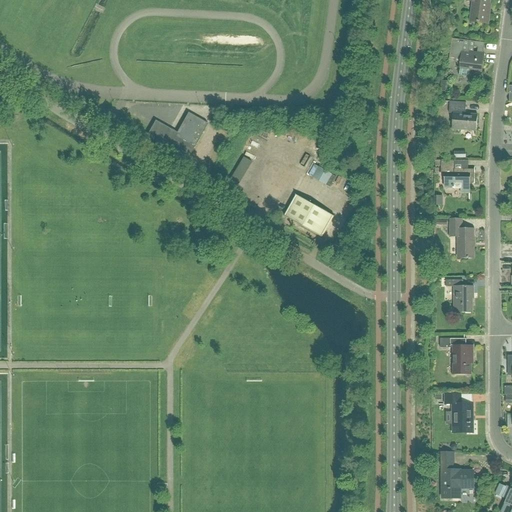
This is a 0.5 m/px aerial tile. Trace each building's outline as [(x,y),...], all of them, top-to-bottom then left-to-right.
[(466,0),(467,1),(473,2),(470,22),(489,25),(489,24),(488,23),(489,15),(488,15),(489,6),(491,7),(492,6),(490,5),(490,0),(466,0)] [(469,52),(469,47),(484,49),(485,43),(452,39),(450,58),(461,60),(460,71),(468,72),(468,70),(475,71),(474,73),(482,74),(485,54),(469,52)] [(440,91),(447,92),(449,81),(441,80),(440,91)] [(467,103),(450,101),(449,113),(454,114),(452,129),(477,131),(478,115),(466,114),(467,103)] [(177,133),(155,121),(152,127),(146,136),(187,159),(189,156),(196,144),(202,132),(207,124),(188,113),(177,133)] [(228,184),(236,189),(251,163),(243,158),(228,184)] [(454,166),(454,160),(435,160),(435,166),(441,166),(441,171),(445,172),(445,189),(446,189),(461,189),(461,194),(469,194),(469,202),(470,202),(470,183),(474,183),(474,184),(475,166),(474,166),(474,170),(454,170),(454,166)] [(335,217),(297,196),(285,217),(323,238),(335,217)] [(462,220),(450,220),(450,237),(458,237),(458,259),(474,259),(474,229),(462,230),(462,220)] [(463,281),(446,281),(446,288),(454,288),(454,314),(473,314),(473,294),(474,294),(474,287),(463,287),(463,281)] [(467,339),(450,339),(450,349),(454,349),(454,375),(465,375),(465,374),(471,374),(471,359),(473,359),(473,347),(465,347),(465,340),(467,340),(467,339)] [(473,404),(462,404),(462,395),(445,395),(445,405),(453,405),(453,413),(456,413),(456,425),(453,425),(453,434),(474,434),(473,404)] [(442,464),(454,464),(454,453),(442,453),(442,464)] [(454,472),(454,471),(442,471),(442,499),(461,499),(461,489),(474,489),(474,472),(454,472)] [(506,511),(511,511),(511,489),(506,487),(501,497),(507,500),(502,510),(506,511)]
